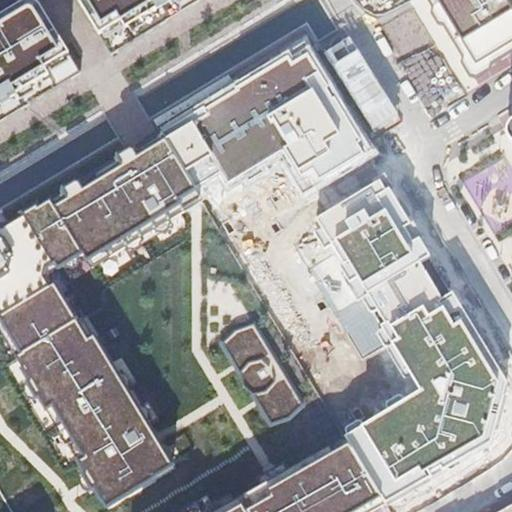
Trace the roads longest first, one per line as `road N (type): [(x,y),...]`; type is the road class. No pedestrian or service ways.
road 1 (residential): [(511,95),(424,146),(421,179),(511,336)]
road 2 (unknown): [(424,146),(264,250)]
